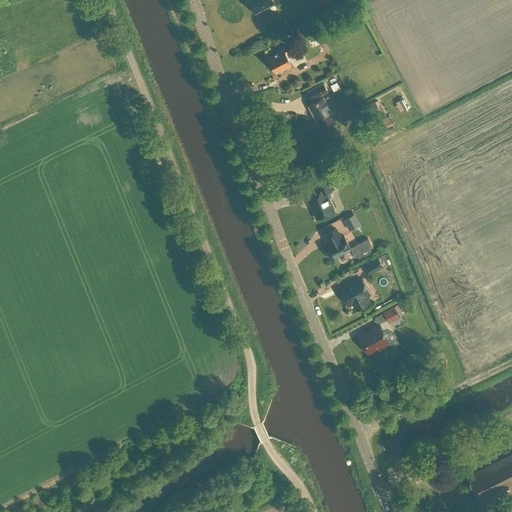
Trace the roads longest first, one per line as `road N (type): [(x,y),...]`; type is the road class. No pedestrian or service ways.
road 1 (unclassified): [(311,511),(258,419),(247,342),(107,0)]
road 2 (tertiary): [(390,511),(193,0)]
road 3 (track): [(511,362),(357,432)]
